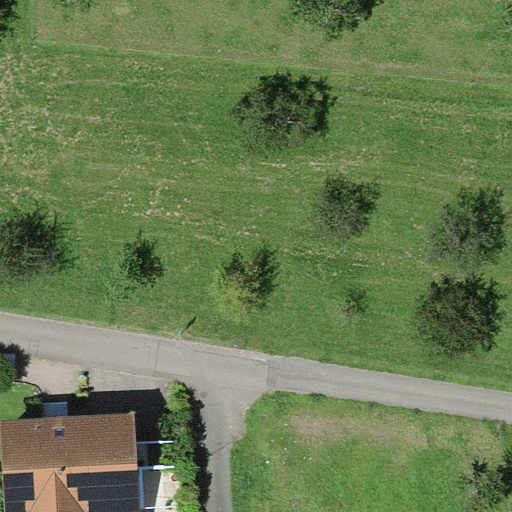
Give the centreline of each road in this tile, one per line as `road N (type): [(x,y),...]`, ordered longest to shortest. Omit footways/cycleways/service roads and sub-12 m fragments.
road 1 (residential): [(0,333),(208,364)]
road 2 (track): [(222,511),(208,364)]
